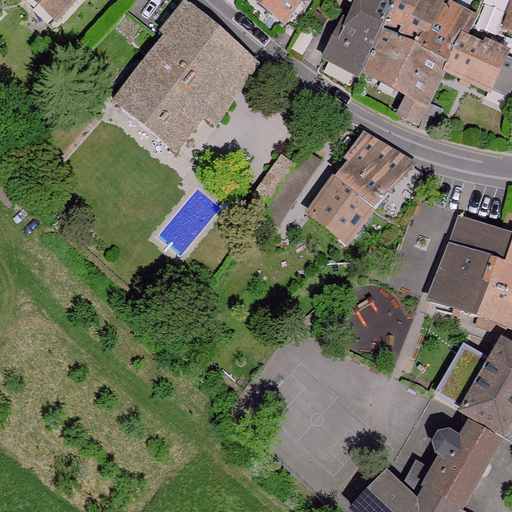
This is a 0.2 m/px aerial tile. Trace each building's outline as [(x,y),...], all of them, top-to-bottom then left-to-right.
[(26,0),(58,29),(85,0),(26,0)] [(240,0),(243,2),(278,30),(286,37),(309,0),(240,0)] [(364,84),(389,40),(401,15),(397,13),(369,0),(364,0),(357,15),(351,29),(344,25),(324,63),(364,84)] [(369,0),(397,13),(402,0),(333,0),(357,15),(364,0),(369,0)] [(423,58),(448,6),(436,0),(402,0),(397,13),(401,15),(389,40),(423,58)] [(465,45),(476,21),(448,6),(423,58),(389,40),(364,84),(430,119),(447,84),(465,45)] [(267,71),(190,11),(114,109),(182,162),(210,126),(219,133),(267,71)] [(486,55),(465,45),(447,84),(493,106),(511,64),(511,60),(489,50),(486,55)] [(344,187),(382,217),(419,170),(367,139),(349,168),(355,172),(344,187)] [(299,170),(284,159),(255,201),(271,212),(299,170)] [(352,255),(382,217),(344,187),(338,183),(310,221),(352,255)] [(465,222),(454,252),(501,270),(511,273),(511,240),(504,237),(465,222)] [(435,303),(432,309),(484,330),(498,298),(492,295),(501,270),(454,252),(435,303)] [(511,273),(501,270),(492,295),(498,298),(511,300),(511,273)] [(511,300),(498,298),(484,330),(511,336),(511,300)] [(511,422),(511,350),(503,346),(491,368),(465,416),(504,437),(511,422)] [(465,416),(491,368),(467,352),(440,401),(465,416)] [(462,511),(499,445),(471,428),(462,444),(450,436),(440,438),(421,472),(432,478),(426,489),(428,492),(418,508),(387,478),(354,511),(458,511),(460,510),(462,511)]
